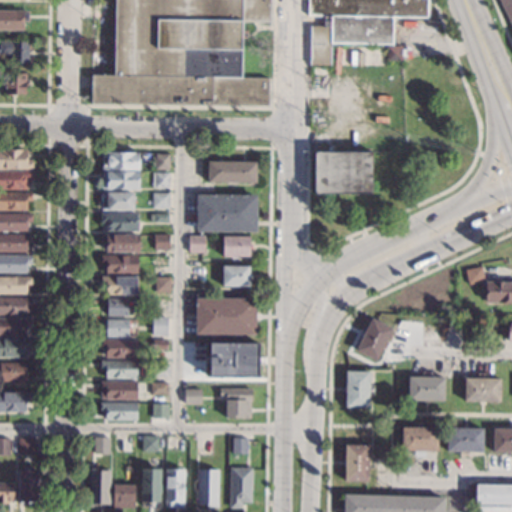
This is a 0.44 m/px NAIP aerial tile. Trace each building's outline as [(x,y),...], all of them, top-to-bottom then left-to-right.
[(267,0),(267,21),(242,22),(241,77),(267,78),(266,106),(91,104),(91,74),(114,75),(114,0),(267,0)] [(426,0),(426,18),(391,18),(391,44),(329,43),(329,65),(309,65),(310,26),(323,27),(323,15),(307,15),(307,0),(426,0)] [(511,29),(498,0),(511,0),(511,29)] [(28,22),(22,22),(21,31),(0,30),(0,10),(28,10),(28,22)] [(28,64),(10,64),(10,54),(0,53),(0,41),(28,42),(28,64)] [(402,60),(386,60),(387,46),(402,46),(402,60)] [(24,78),(27,78),(27,87),(24,87),(24,94),(11,93),(9,96),(6,96),(6,93),(4,93),(4,72),(25,72),(24,78)] [(26,159),(31,159),(31,169),(0,168),(0,150),(26,150),(26,159)] [(138,170),(100,169),(101,151),(139,152),(138,170)] [(370,194),(313,193),(314,151),(370,152),(370,194)] [(168,170),(153,170),(154,154),(168,155),(168,170)] [(256,183),(208,182),(208,161),(256,162),(256,183)] [(0,170),(32,171),(31,180),(26,180),(25,189),(0,188),(0,170)] [(138,190),(105,189),(105,188),(101,188),(101,174),(105,174),(105,171),(138,171),(138,190)] [(168,188),(153,188),(153,173),(168,173),(168,188)] [(31,200),(26,200),(25,210),(0,210),(0,192),(31,192),(31,200)] [(132,210),(99,209),(100,193),(132,194),(132,210)] [(167,208),(151,207),(151,194),(167,195),(167,208)] [(256,233),(196,231),(197,194),(198,194),(256,196),(256,233)] [(31,222),(24,222),(24,231),(0,230),(0,213),(31,214),(31,222)] [(138,232),(106,231),(106,222),(99,222),(99,214),(138,215),(138,232)] [(32,242),(26,242),(25,253),(0,252),(0,234),(32,235),(32,242)] [(138,236),(138,252),(105,251),(105,243),(99,243),(100,235),(138,236)] [(167,250),(152,249),(152,236),(167,236),(167,250)] [(204,252),(187,251),(188,236),(199,236),(204,236),(204,252)] [(249,256),(222,256),(222,236),(249,237),(249,256)] [(32,264),(25,264),(25,272),(0,272),(0,255),(32,256),(32,264)] [(136,273),(104,273),(104,264),(99,264),(100,255),(136,255),(136,273)] [(167,266),(154,266),(154,264),(149,264),(149,257),(152,257),(152,255),(167,256),(167,266)] [(204,281),(187,281),(188,266),(204,266),(204,281)] [(248,286),(220,285),(221,266),(223,266),(248,266),(248,286)] [(483,282),(467,285),(464,270),(480,267),(483,282)] [(136,294),(105,294),(105,284),(99,284),(99,276),(136,276),(136,294)] [(31,285),(26,285),(25,294),(0,293),(0,277),(31,277),(31,285)] [(169,291),(154,291),(154,277),(169,277),(169,291)] [(511,302),(483,302),(484,281),(511,281),(511,302)] [(31,305),(29,305),(29,315),(0,315),(0,297),(31,298),(31,305)] [(253,336),(193,334),(193,298),(254,299),(253,336)] [(126,316),(106,315),(106,310),(103,310),(103,306),(105,306),(105,299),(126,299),(126,316)] [(165,335),(151,335),(151,317),(165,317),(165,335)] [(391,329),(385,341),(389,343),(385,351),(382,349),(375,361),(354,350),(370,318),(391,329)] [(29,328),(23,328),(23,337),(0,337),(0,320),(29,320),(29,328)] [(125,337),(103,336),(103,333),(101,333),(101,330),(104,330),(104,320),(126,320),(125,337)] [(511,322),(511,341),(503,341),(503,333),(507,333),(507,322),(511,322)] [(29,349),(23,349),(23,358),(0,357),(0,339),(29,340),(29,349)] [(134,358),(102,357),(102,348),(97,348),(98,339),(134,340),(134,358)] [(164,350),(150,350),(150,340),(164,340),(164,350)] [(255,378),(207,377),(208,363),(202,363),(202,357),(208,357),(208,343),(256,344),(255,378)] [(134,379),(103,378),(103,369),(98,369),(98,360),(135,361),(134,379)] [(165,362),(165,376),(149,376),(150,362),(165,362)] [(24,382),(0,382),(0,364),(24,364),(24,382)] [(368,372),(368,385),(373,385),(373,395),(368,395),(368,407),(344,407),(345,371),(368,372)] [(431,373),(431,377),(443,378),(443,401),(407,400),(408,377),(420,377),(420,373),(431,373)] [(486,378),(499,378),(499,402),(463,401),(463,377),(476,378),(476,373),(486,373),(486,378)] [(135,400),(98,399),(98,381),(135,382),(135,400)] [(165,396),(147,395),(148,383),(165,383),(165,396)] [(252,402),(250,402),(250,419),(226,419),(226,397),(218,397),(218,388),(252,389),(252,402)] [(201,405),(184,404),(184,389),(201,389),(201,405)] [(0,392),(28,393),(28,403),(23,403),(22,413),(0,412),(0,392)] [(134,421),(103,420),(103,411),(97,411),(97,401),(134,402),(134,421)] [(167,418),(154,417),(154,403),(167,403),(167,418)] [(437,429),(436,451),(424,450),(423,457),(413,457),(413,451),(401,450),(401,428),(437,429)] [(481,452),(469,452),(469,456),(458,456),(458,451),(445,451),(446,428),(482,429),(481,452)] [(511,457),(504,457),(505,452),(491,452),(492,428),(511,428),(511,457)] [(155,453),(138,453),(139,435),(146,436),(155,436),(155,453)] [(108,438),(108,455),(93,454),(93,437),(108,438)] [(129,452),(112,452),(112,437),(125,437),(130,438),(129,452)] [(30,455),(16,454),(17,438),(31,438),(30,455)] [(247,454),(231,453),(232,438),(247,439),(247,454)] [(7,456),(0,455),(0,439),(8,439),(7,456)] [(367,445),(367,459),(372,459),(372,468),(367,468),(366,482),(343,481),(344,445),(367,445)] [(251,469),(250,503),(240,502),(240,509),(228,508),(229,468),(251,469)] [(158,502),(149,502),(149,508),(138,508),(139,499),(135,499),(135,492),(139,492),(139,469),(158,469),(158,502)] [(182,508),(162,508),(163,469),(183,469),(182,508)] [(217,470),(216,508),(204,508),(204,504),(195,503),(196,469),(217,470)] [(35,503),(15,503),(16,471),(17,471),(36,471),(35,503)] [(109,505),(102,505),(102,508),(87,508),(88,471),(109,471),(109,505)] [(68,476),(57,478),(59,491),(70,489),(68,476)] [(10,501),(5,501),(5,505),(0,505),(0,483),(11,483),(10,501)] [(131,508),(111,508),(111,485),(132,485),(131,508)] [(511,485),(511,504),(474,504),(475,485),(511,485)] [(444,498),(443,511),(342,511),(343,494),(444,498)]
